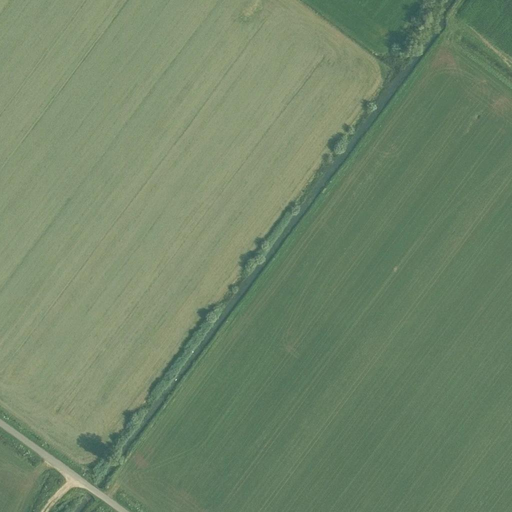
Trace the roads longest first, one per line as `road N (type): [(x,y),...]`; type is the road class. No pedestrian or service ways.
road 1 (track): [(511,85),(444,35),(113,477),(106,499)]
road 2 (unclassified): [(124,511),(0,422)]
